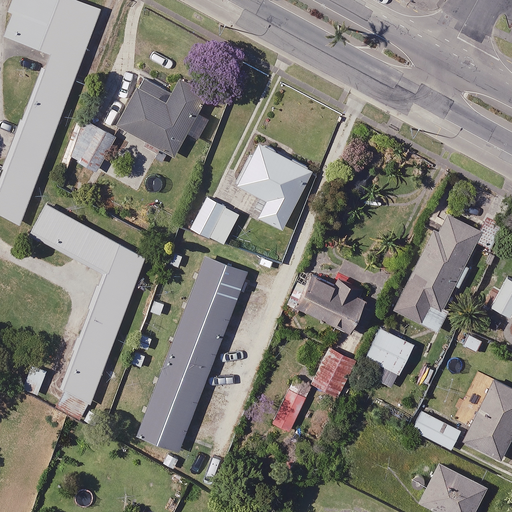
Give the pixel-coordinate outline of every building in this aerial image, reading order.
[(102,5),(89,0),(14,0),(3,32),(50,50),(0,182),(0,210),(21,223),(102,5)] [(156,152),(160,144),(175,152),(187,129),(199,134),(208,115),(198,110),(207,92),(177,76),(166,99),(137,85),(128,102),(116,96),(105,116),(147,137),(143,145),(156,152)] [(115,133),(88,119),(70,153),(97,167),(115,133)] [(312,166),(259,140),(238,182),(267,196),(258,214),(283,226),(312,166)] [(239,209),(206,194),(192,226),(225,241),(239,209)] [(146,253),(44,201),(33,228),(107,268),(56,405),(85,416),(146,253)] [(475,223),(442,206),(393,304),(438,327),(448,306),(443,303),(454,281),(458,284),(469,263),(464,261),(476,237),(490,244),(501,222),(481,212),(475,223)] [(248,267),(206,251),(137,431),(179,447),(248,267)] [(311,269),(305,281),(300,278),(287,304),(297,309),(299,305),(351,331),(368,297),(355,290),(359,284),(341,275),(338,282),(311,269)] [(511,276),(504,272),(488,301),(508,312),(511,305),(511,276)] [(414,341),(380,323),(365,353),(399,370),(414,341)] [(483,339),(466,331),(460,344),(477,352),(483,339)] [(356,356),(329,344),(313,380),(339,392),(356,356)] [(511,433),(511,384),(493,375),(462,436),(501,455),(511,433)] [(306,393),(289,384),(272,418),(289,427),(306,393)] [(462,426),(422,406),(412,427),(451,446),(462,426)] [(472,511),(487,482),(438,459),(418,499),(445,511),(472,511)]
